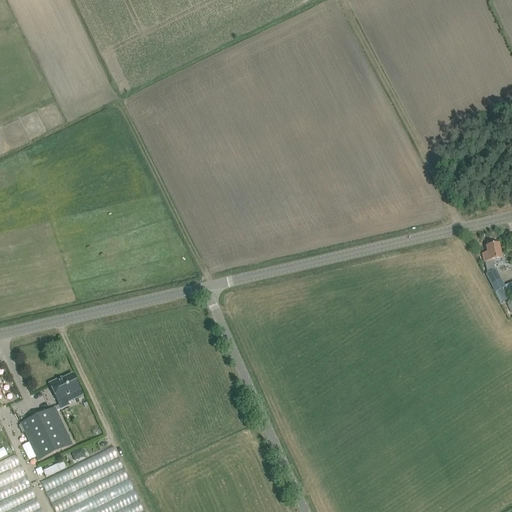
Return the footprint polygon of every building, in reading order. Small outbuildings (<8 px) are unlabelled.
[(487,253),(482,254),(484,263),(485,262),(487,274),(486,275),(500,303),(510,297),(502,281),(496,270),(495,270),(494,266),(496,265),(495,261),(502,260),(499,244),(486,247),(487,253)] [(55,408),(20,424),(38,462),(72,445),(56,412),(69,406),(68,404),(82,397),(80,391),(72,375),(57,382),(57,381),(49,385),(59,406),(55,408)] [(45,394),(38,396),(41,405),(47,403),(45,394)] [(145,511),(120,450),(46,481),(58,511),(145,511)] [(82,450),(73,454),(76,461),(85,456),(82,450)] [(47,474),(50,481),(71,472),(67,464),(47,474)]
